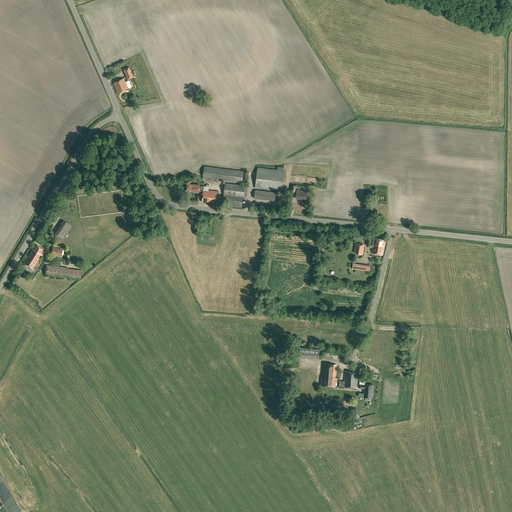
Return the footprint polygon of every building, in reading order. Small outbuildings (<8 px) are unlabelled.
[(127,79),(133,77),(129,67),(123,69),(127,79)] [(117,93),(128,88),(123,78),(113,83),(117,93)] [(203,178),(228,181),(230,181),(242,183),(244,171),(204,166),(203,178)] [(282,191),(285,170),(258,167),(255,188),(282,191)] [(242,206),(245,185),(225,183),(223,204),(242,206)] [(200,185),(187,184),(187,191),(199,192),(199,191),(203,192),(203,190),(209,190),(209,185),(206,185),(206,186),(200,186),(200,185)] [(218,191),(209,190),(203,190),(203,192),(202,201),(217,203),(218,191)] [(275,200),(276,192),(255,190),(254,198),(275,200)] [(306,199),(307,191),(302,191),(303,190),(297,190),(296,198),(306,199)] [(71,226),(64,221),(56,233),(63,238),(71,226)] [(383,255),(385,239),(373,237),(372,246),(373,246),(371,253),(383,255)] [(42,255),(45,250),(35,243),(32,247),(23,262),(32,268),(41,254),(42,255)] [(365,244),(356,243),(354,253),(363,255),(365,244)] [(61,256),(62,249),(53,247),(51,254),(61,256)] [(370,271),(370,265),(353,263),(352,269),(370,271)] [(80,279),(81,270),(68,269),(68,268),(46,265),(45,275),(80,279)] [(299,357),(319,359),(320,349),(300,348),(299,357)] [(335,377),(336,364),(323,363),(322,377),(321,385),(335,387),(336,377),(335,377)] [(297,373),(297,372),(296,370),(296,369),(295,369),(294,368),(293,367),(291,367),(290,367),(289,367),(287,368),(286,369),(286,370),(285,372),(286,374),(286,375),(287,376),(288,377),(289,378),(291,378),(292,378),(293,378),(295,376),(296,375),(296,374),(297,373)] [(358,372),(346,371),(345,381),(344,386),(357,387),(358,372)] [(373,389),(364,389),(364,393),(359,393),(359,396),(372,397),(373,389)] [(11,511),(21,511),(22,511),(16,500),(8,504),(11,511)]
